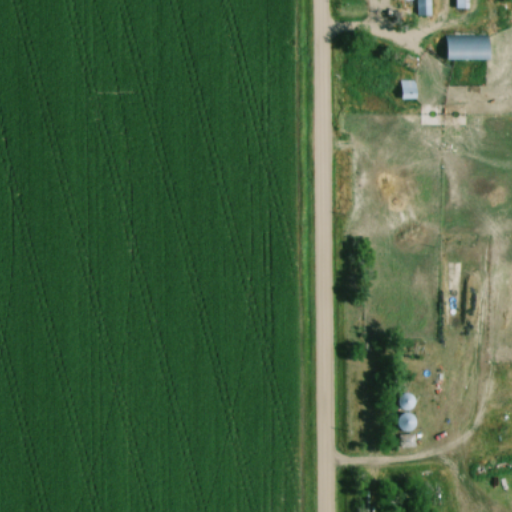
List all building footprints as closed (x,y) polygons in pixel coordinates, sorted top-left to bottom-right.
[(429,0),(415,0),(416,14),(430,14),(429,0)] [(466,8),(465,0),(455,0),(455,8),(466,8)] [(489,35),(444,35),(444,60),(489,60),(489,35)] [(400,92),(414,92),(414,81),(400,81),(400,92)] [(504,115),(482,115),(482,133),(504,133),(504,115)] [(399,408),(397,430),(413,431),(414,414),(411,413),(413,395),(397,393),(395,408),(399,408)]
